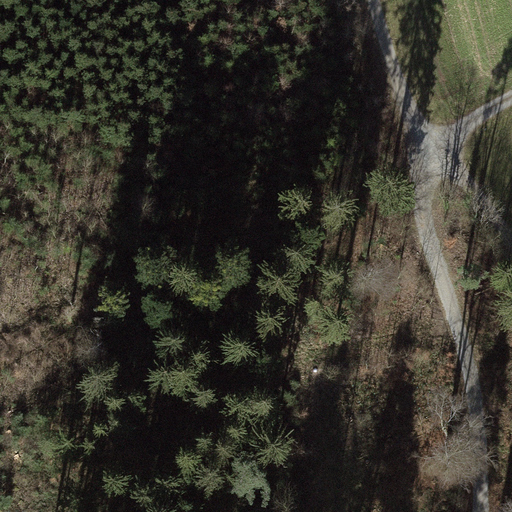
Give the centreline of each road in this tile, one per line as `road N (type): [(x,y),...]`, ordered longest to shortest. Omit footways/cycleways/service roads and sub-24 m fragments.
road 1 (track): [(480,511),(482,425),(422,210),(426,151)]
road 2 (track): [(372,0),(426,151),(511,281)]
